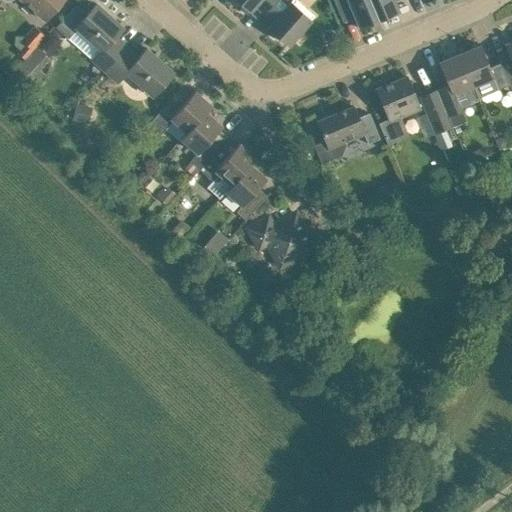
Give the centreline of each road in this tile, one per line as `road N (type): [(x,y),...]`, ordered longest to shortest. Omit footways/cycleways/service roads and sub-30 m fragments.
road 1 (unclassified): [(486,0),(284,91),(262,93)]
road 2 (unclassified): [(262,93),(146,0)]
